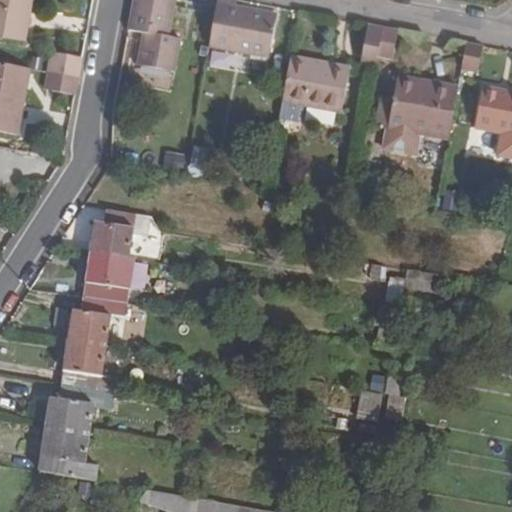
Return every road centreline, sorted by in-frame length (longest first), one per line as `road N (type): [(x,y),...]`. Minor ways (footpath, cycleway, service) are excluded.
road 1 (residential): [(114,0),(84,166),(0,296)]
road 2 (residential): [(511,35),(317,0)]
